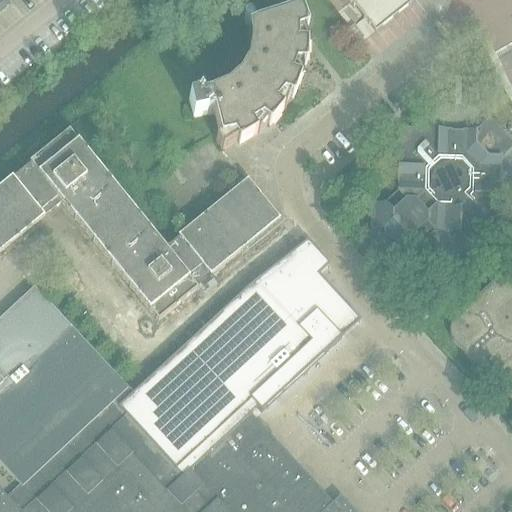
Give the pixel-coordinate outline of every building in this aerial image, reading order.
[(0,0),(0,10),(10,2),(8,0),(0,0)] [(348,0),(369,24),(374,31),(382,25),(407,5),(412,0),(348,0)] [(239,128),(243,134),(252,129),(265,119),(276,107),(286,94),(293,79),(297,63),(299,46),(298,29),(295,17),(253,31),(255,45),(252,64),(243,80),(229,93),(211,100),(210,95),(202,96),(188,99),(192,118),(206,115),(206,114),(215,112),(220,135),(239,128)] [(398,167),(397,180),(423,181),(424,168),(437,156),(450,156),(451,130),(438,129),(425,116),(412,128),(399,128),(399,141),(385,154),(398,167)] [(501,158),(511,147),(511,142),(489,118),(476,130),(462,130),(461,157),(474,169),(501,171),(501,158)] [(39,212),(56,197),(157,322),(197,290),(194,287),(209,275),(210,276),(279,220),(246,181),(177,237),(179,239),(165,251),(68,131),(29,164),(30,166),(13,180),(11,177),(0,186),(0,252),(43,217),(39,212)] [(423,181),(397,180),(397,192),(383,204),(371,204),(370,230),(383,230),(382,234),(391,243),(394,243),(394,256),(421,257),(421,245),(434,233),(447,233),(448,206),(435,206),(423,193),(423,181)] [(448,206),(447,233),(459,233),(471,247),(485,234),(498,235),(498,221),(511,209),(499,195),(500,183),(474,181),(473,195),(460,206),(448,206)] [(132,394),(116,408),(179,476),(181,479),(249,416),(248,415),(255,408),(260,414),(268,406),(323,356),(322,356),(341,339),(336,333),(346,324),(355,317),(318,276),(329,266),(305,241),(246,289),(177,352),(165,363),(132,394)] [(511,284),(503,271),(455,317),(454,317),(453,319),(451,322),(450,323),(450,326),(449,328),(449,330),(449,332),(450,335),(450,337),(452,340),(453,341),(455,343),(480,371),(484,367),(511,397),(511,284)] [(0,489),(0,511),(352,511),(339,497),(332,503),(249,416),(181,479),(179,476),(116,408),(132,394),(33,288),(0,318),(0,463),(5,469),(20,487),(11,496),(8,498),(0,489)]
